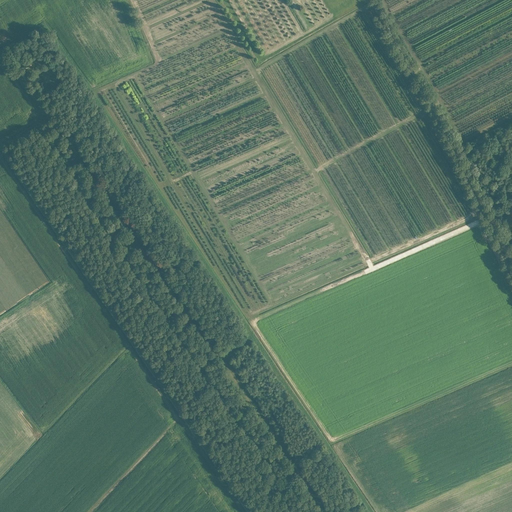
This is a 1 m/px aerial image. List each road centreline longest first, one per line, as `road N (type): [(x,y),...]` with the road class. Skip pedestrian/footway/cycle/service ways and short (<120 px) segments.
road 1 (track): [(324,511),(49,115)]
road 2 (unclassified): [(511,264),(369,0)]
